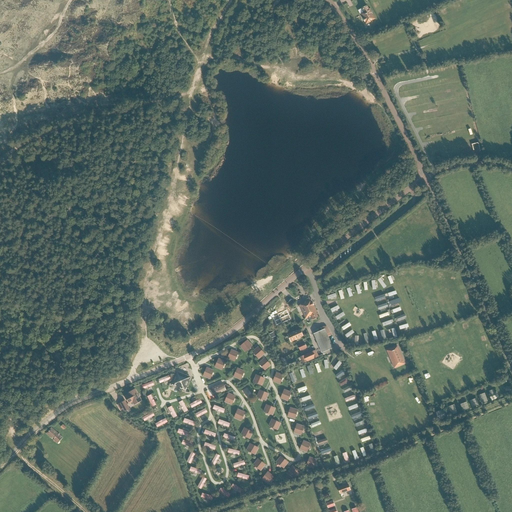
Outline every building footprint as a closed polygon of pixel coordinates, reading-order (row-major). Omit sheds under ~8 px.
[(364,12),(361,14),(366,24),(375,19),(370,9),(369,10),(367,6),(362,8),(364,12)] [(381,278),(378,280),(384,288),(386,286),(381,278)] [(389,301),(391,306),(401,302),(399,298),(389,301)] [(308,317),(309,320),(312,319),(318,317),(316,312),(317,312),(311,299),(299,304),(300,305),(298,305),(299,307),(300,306),(305,318),(308,317)] [(277,315),(273,317),(276,325),(281,323),(281,324),(290,320),(286,310),(277,314),(277,315)] [(304,336),(301,329),(298,331),(297,330),(288,334),(291,342),(304,336)] [(322,330),(314,334),(322,352),(323,355),(330,352),(329,349),(333,347),(328,337),(325,329),(322,330)] [(345,335),(347,338),(354,332),(352,330),(345,335)] [(248,340),(241,346),(245,351),(247,350),(246,349),(249,346),(250,348),(252,346),(251,345),(251,344),(250,344),(248,340)] [(307,348),(304,342),(297,345),(300,351),(307,348)] [(254,351),(253,352),(254,354),(255,353),(258,356),(258,357),(259,358),(264,354),(258,347),(255,350),(254,350),(254,351)] [(392,362),(394,367),(404,363),(402,358),(400,352),(399,352),(397,347),(387,351),(390,356),(389,356),(392,362)] [(232,350),(228,358),(234,361),(235,359),(234,358),(236,354),(237,355),(238,352),(237,352),(236,351),(236,352),(232,350)] [(319,356),(316,350),(300,357),(303,364),(319,356)] [(219,359),(215,367),(221,370),(222,367),(221,367),(223,363),(224,364),(225,361),(224,361),(223,360),(219,359)] [(260,362),(259,363),(260,365),(262,364),(264,367),(264,368),(265,370),(270,366),(264,359),(261,362),(261,361),(260,362)] [(341,363),(339,361),(333,368),(336,370),(341,363)] [(207,368),(204,376),(210,379),(210,376),(211,372),(212,372),(213,370),(212,370),(212,369),(211,369),(207,368)] [(238,368),(234,377),(240,379),(241,377),(240,377),(242,373),(243,373),(244,371),(243,371),(243,370),(242,370),(238,368)] [(345,373),(343,370),(335,375),(337,378),(345,373)] [(177,371),(171,385),(185,390),(188,382),(187,378),(186,375),(177,371)] [(277,373),(273,381),(279,384),(280,382),(280,381),(281,377),(283,378),(284,376),(282,375),(281,374),(281,375),(277,373)] [(169,375),(159,379),(160,383),(171,379),(169,375)] [(254,380),(253,382),(255,383),(256,382),(260,383),(260,384),(262,385),(265,379),(256,375),(254,379),(254,380)] [(348,382),(346,378),(338,383),(340,387),(348,382)] [(153,381),(142,385),(144,389),(155,385),(153,381)] [(225,387),(224,384),(219,387),(218,385),(210,389),(213,394),(221,390),(220,389),(225,387)] [(135,389),(133,391),(124,396),(127,402),(131,400),(134,405),(142,401),(135,389)] [(260,390),(257,396),(263,399),(263,400),(265,401),(266,399),(267,398),(266,398),(268,394),(260,390)] [(285,390),(281,398),(287,401),(288,399),(287,398),(289,394),(290,395),(291,393),(290,392),(289,391),(289,392),(285,390)] [(494,391),(493,390),(488,392),(491,400),(499,397),(496,390),(494,391)] [(229,393),(225,402),(229,404),(230,404),(232,405),(233,403),(232,402),(235,396),(229,393)] [(488,401),(484,393),(478,395),(482,404),(488,401)] [(156,405),(151,394),(147,396),(152,407),(156,405)] [(478,405),(476,398),(469,401),(472,407),(478,405)] [(200,399),(190,404),(192,408),(202,403),(200,399)] [(129,408),(125,400),(117,404),(120,410),(123,409),(124,411),(129,408)] [(188,411),(183,400),(179,402),(184,413),(188,411)] [(469,408),(466,402),(460,404),(463,411),(469,408)] [(457,413),(454,404),(448,407),(451,415),(457,413)] [(225,409),(214,405),(212,409),(223,413),(225,409)] [(264,410),(264,412),(266,413),(266,412),(272,415),(275,409),(266,405),(265,409),(264,409),(264,410)] [(177,416),(172,406),(168,408),(173,418),(177,416)] [(206,408),(195,414),(197,418),(208,412),(206,408)] [(291,408),(288,417),(294,419),(295,417),(294,416),(295,412),(297,412),(298,410),(296,410),(296,409),(295,409),(291,408)] [(447,417),(444,409),(436,412),(439,420),(447,417)] [(238,410),(234,418),(239,420),(238,420),(239,420),(241,421),(242,419),(241,418),(244,412),(238,410)] [(144,421),(155,416),(153,412),(142,417),(144,421)] [(166,418),(155,424),(157,427),(168,422),(166,418)] [(230,423),(219,419),(217,424),(228,427),(230,423)] [(270,425),(269,426),(271,427),(277,430),(280,424),(272,420),(270,424),(270,423),(269,424),(270,425)] [(297,424),(294,433),(301,435),(303,429),(304,427),(302,426),(301,425),(301,426),(297,424)] [(63,437),(51,428),(47,433),(58,443),(63,437)] [(242,433),(241,435),(243,436),(243,435),(249,438),(252,432),(244,428),(242,432),(241,433),(242,433)] [(217,433),(206,429),(204,433),(215,438),(217,433)] [(235,437),(224,433),(222,438),(233,442),(235,437)] [(304,441),(300,449),(306,452),(309,446),(310,446),(310,444),(309,443),(308,442),(308,443),(304,441)] [(247,449),(247,451),(249,452),(249,451),(255,454),(258,448),(250,444),(248,448),(247,448),(247,449)] [(191,464),(196,453),(192,451),(187,462),(191,464)] [(214,466),(220,456),(216,454),(211,464),(214,466)] [(281,457),(277,462),(282,466),(281,467),(283,468),(284,467),(285,467),(285,466),(288,463),(281,457)] [(310,457),(307,466),(313,468),(315,462),(316,462),(317,460),(315,459),(314,459),(310,457)] [(254,464),(253,465),(255,467),(256,466),(261,470),(265,465),(258,459),(255,463),(254,463),(254,464)] [(289,471),(288,472),(290,473),(295,477),(299,472),(292,466),(290,470),(289,469),(289,470),(289,471)] [(268,472),(262,479),(267,483),(272,478),(272,479),(274,477),(272,476),(272,475),(271,475),(268,472)] [(201,489),(207,479),(203,477),(197,487),(201,489)] [(243,489),(233,484),(231,488),(241,493),(243,489)] [(348,484),(338,487),(340,493),(350,489),(348,484)] [(231,494),(221,488),(219,492),(229,498),(231,494)]
